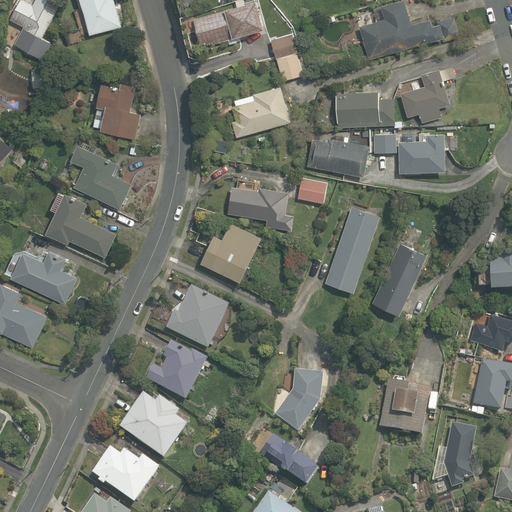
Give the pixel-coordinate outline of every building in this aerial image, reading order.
[(44,38),(61,2),(57,0),(25,0),(26,1),(24,0),(18,0),(9,20),(21,26),(13,43),(44,59),(53,42),(44,38)] [(126,26),(120,0),(83,0),(92,35),(126,26)] [(201,47),(266,27),(257,0),(247,0),(192,17),(201,47)] [(413,21),(407,0),(399,0),(381,5),(385,21),(362,27),(370,58),(464,34),(460,19),(433,26),(431,16),(413,21)] [(305,74),(294,33),(272,39),(283,80),(305,74)] [(201,59),(207,80),(275,61),(269,40),(201,59)] [(425,86),(400,95),(408,119),(419,116),(422,124),(442,117),(439,108),(452,104),(445,82),(457,78),(452,64),(440,68),(421,75),(425,86)] [(140,135),(145,114),(135,112),(141,85),(106,77),(99,106),(107,108),(103,126),(140,135)] [(237,119),(232,121),(235,136),(293,123),(284,85),(232,97),(237,119)] [(379,98),(379,91),(336,91),(336,124),(396,124),(396,98),(379,98)] [(397,129),(374,130),(375,152),(398,150),(397,129)] [(0,163),(15,148),(0,133),(0,163)] [(314,135),(307,167),(364,179),(371,148),(314,135)] [(427,142),(398,141),(398,170),(445,171),(445,137),(427,136),(427,142)] [(117,174),(122,164),(92,149),(83,145),(72,166),(81,171),(73,187),(122,211),(135,183),(117,174)] [(302,174),(297,198),(323,203),(328,179),(302,174)] [(288,189),(230,183),(228,214),(267,218),(266,226),(285,228),(288,189)] [(87,206),(65,196),(47,234),(71,245),(73,242),(105,257),(116,234),(81,218),(87,206)] [(383,211),(353,201),(326,282),(356,292),(383,211)] [(221,237),(214,234),(201,263),(243,281),(263,236),(228,221),(221,237)] [(403,317),(431,248),(401,236),(373,305),(403,317)] [(489,259),(477,260),(478,284),(511,282),(511,240),(506,240),(506,252),(489,252),(489,259)] [(12,278),(67,303),(79,275),(65,268),(68,261),(48,252),(44,260),(24,251),(12,278)] [(0,331),(34,348),(44,328),(47,330),(55,314),(29,302),(31,297),(0,281),(0,331)] [(207,349),(213,338),(223,342),(231,325),(222,320),(230,304),(187,283),(165,329),(207,349)] [(162,367),(150,361),(143,376),(187,399),(209,356),(173,337),(162,359),(165,360),(162,367)] [(506,392),(511,393),(511,391),(511,362),(485,356),(473,405),(501,412),(506,392)] [(302,430),(312,416),(320,402),(321,373),(296,372),(296,394),(292,392),(277,414),(302,430)] [(423,434),(429,402),(439,404),(442,385),(432,384),(390,376),(380,427),(423,434)] [(178,415),(183,408),(162,394),(157,402),(142,391),(118,425),(166,458),(190,424),(178,415)] [(472,462),(475,427),(451,423),(445,465),(454,483),(474,486),(476,472),(472,462)] [(320,468),(274,437),(263,454),(309,485),(320,468)] [(163,467),(147,454),(143,459),(127,447),(122,454),(111,445),(91,471),(134,504),(163,467)] [(511,471),(501,469),(495,498),(511,501),(511,471)] [(130,511),(101,489),(83,511),(130,511)] [(301,511),(266,490),(252,511),(301,511)]
